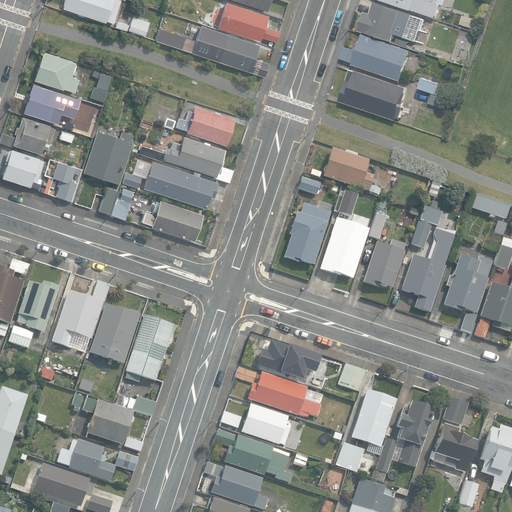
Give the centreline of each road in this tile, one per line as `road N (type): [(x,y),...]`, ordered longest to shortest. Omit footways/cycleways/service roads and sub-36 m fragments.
road 1 (residential): [(325,0),(229,288)]
road 2 (residential): [(511,384),(229,288)]
road 3 (residential): [(229,288),(0,210)]
road 4 (residential): [(229,288),(154,511)]
